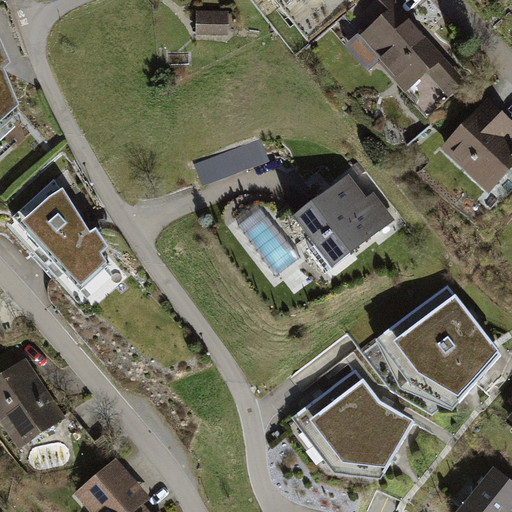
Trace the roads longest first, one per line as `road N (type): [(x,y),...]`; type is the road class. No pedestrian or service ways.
road 1 (unclassified): [(17,0),(95,174),(246,400),(258,468),(276,511)]
road 2 (unclassified): [(0,271),(107,387),(195,511)]
